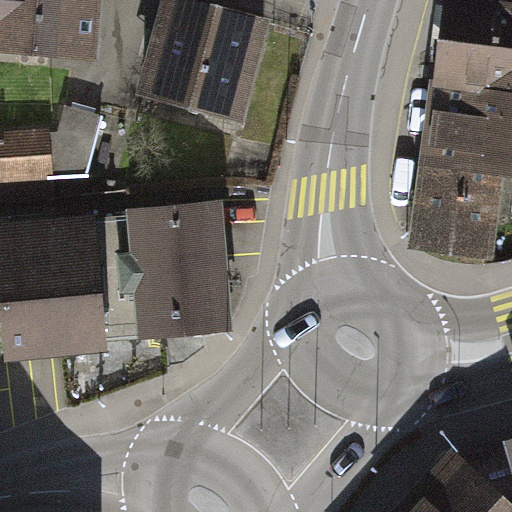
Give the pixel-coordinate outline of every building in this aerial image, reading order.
[(0,0),(0,44),(97,54),(102,0),(0,0)] [(175,0),(148,100),(235,124),(262,23),(175,0)] [(450,0),(429,158),(496,167),(511,169),(511,7),(460,0),(450,0)] [(105,117),(68,107),(60,137),(54,140),(51,133),(0,135),(0,209),(56,207),(54,177),(89,175),(105,117)] [(485,249),(496,167),(429,158),(418,239),(485,249)] [(233,333),(222,207),(131,215),(142,341),(233,333)] [(0,306),(7,366),(115,354),(99,216),(0,227),(0,306)] [(406,511),(511,511),(511,478),(491,484),(455,459),(406,511)]
